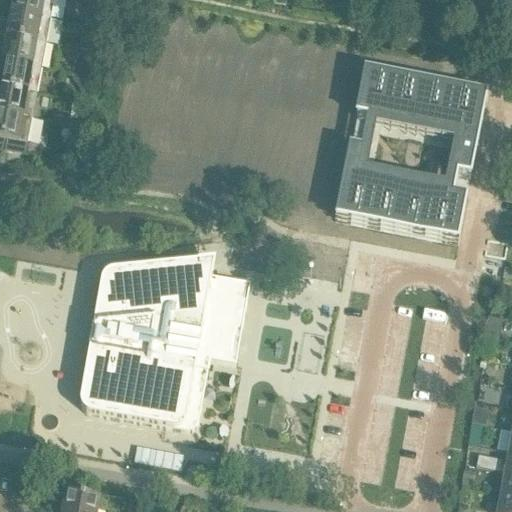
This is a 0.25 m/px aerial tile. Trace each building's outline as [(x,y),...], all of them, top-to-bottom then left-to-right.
[(53,0),(0,0),(13,3),(11,16),(50,23),(53,0)] [(9,25),(8,29),(0,27),(0,39),(45,48),(49,25),(50,23),(11,16),(9,25)] [(0,51),(4,52),(1,66),(40,73),(45,48),(0,39),(0,51)] [(80,53),(76,78),(87,80),(89,70),(92,55),(80,53)] [(0,72),(0,90),(36,97),(40,73),(1,66),(0,72)] [(336,216),(334,224),(458,249),(459,240),(458,240),(465,203),(451,200),(455,179),(469,182),(484,107),(486,108),(487,99),(364,75),(362,83),(364,83),(356,120),(369,123),(363,155),(350,153),(337,216),(336,216)] [(72,84),(82,96),(86,96),(89,81),(87,80),(76,78),(73,78),(72,84)] [(36,97),(0,90),(0,116),(31,122),(36,97)] [(24,159),(26,148),(31,122),(0,116),(0,167),(2,168),(4,156),(24,159)] [(80,406),(80,407),(80,408),(80,409),(81,410),(81,411),(82,412),(82,413),(82,414),(83,414),(83,415),(84,415),(84,416),(85,416),(85,417),(86,417),(87,418),(88,419),(89,419),(90,419),(184,436),(185,436),(186,436),(187,436),(188,436),(189,436),(190,435),(191,435),(192,435),(192,434),(193,434),(194,433),(196,432),(196,431),(197,430),(197,429),(198,428),(198,427),(199,426),(199,422),(209,366),(235,370),(250,289),(211,282),(214,266),(112,276),(111,277),(110,277),(109,277),(107,278),(106,279),(105,280),(104,281),(103,282),(102,283),(102,284),(102,285),(101,286),(101,287),(80,404),(80,405),(80,406)] [(494,322),(490,342),(498,343),(501,323),(494,322)] [(481,356),(479,363),(485,364),(486,364),(487,357),(486,357),(481,356)] [(472,484),(474,471),(466,470),(463,482),(472,484)] [(511,479),(505,478),(501,499),(511,501),(511,479)] [(97,511),(99,502),(65,496),(61,511),(97,511)] [(498,511),(511,511),(511,501),(501,499),(498,511)]
